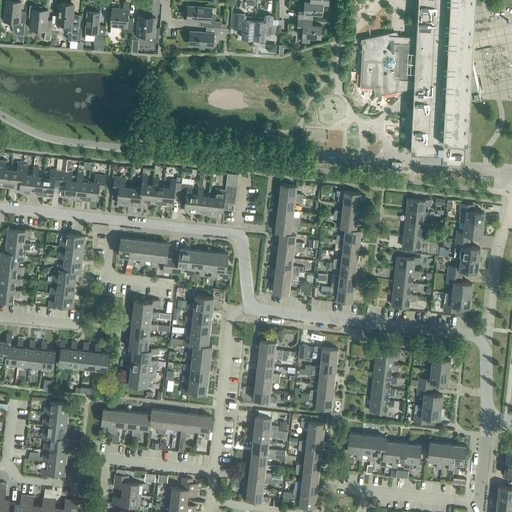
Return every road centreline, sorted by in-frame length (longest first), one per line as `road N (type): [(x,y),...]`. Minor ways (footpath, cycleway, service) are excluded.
road 1 (residential): [(249,310),(468,333),(485,346)]
road 2 (residential): [(115,220),(234,234),(244,245),(249,310)]
road 3 (residential): [(214,472),(232,314),(249,310)]
road 4 (residential): [(98,511),(105,458),(214,472)]
road 5 (residential): [(485,346),(509,196)]
